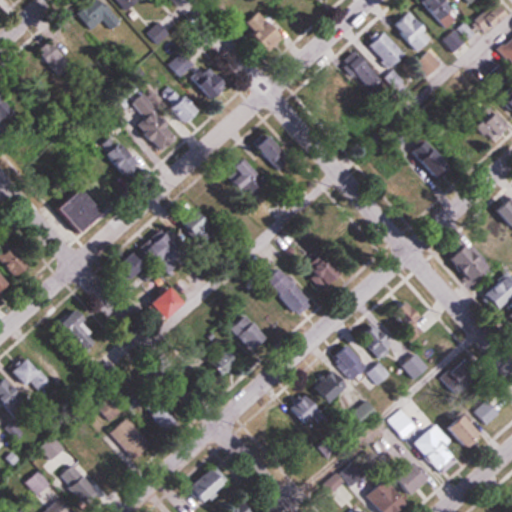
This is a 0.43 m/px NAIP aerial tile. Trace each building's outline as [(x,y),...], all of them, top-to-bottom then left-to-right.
[(81,0),(69,11),(87,31),(98,21),(105,30),(115,21),(96,0),(81,0)] [(111,0),(119,9),(130,0),(111,0)] [(269,0),(268,1),(292,26),(308,11),(297,0),(269,0)] [(412,0),(436,30),(451,19),(435,0),(412,0)] [(501,16),(488,1),(467,19),(479,34),(501,16)] [(422,40),(404,10),(387,20),(404,51),(422,40)] [(235,26),(262,52),(276,38),(249,11),(235,26)] [(466,36),(459,25),(439,37),(446,48),(466,36)] [(396,54),(377,30),(362,42),(381,66),(396,54)] [(511,60),(511,38),(496,38),(496,60),(511,60)] [(17,66),(35,87),(64,62),(45,41),(17,66)] [(375,78),(347,50),(335,63),(362,91),(375,78)] [(423,75),(435,63),(422,50),(410,62),(423,75)] [(199,97),(215,82),(202,68),(186,82),(199,97)] [(299,96),(318,116),(337,98),(319,78),(299,96)] [(157,93),(176,123),(189,115),(170,85),(157,93)] [(125,102),(137,116),(127,124),(150,151),(168,136),(135,94),(125,102)] [(483,107),(468,122),(487,140),(501,125),(483,107)] [(257,162),(271,153),(258,133),(244,142),(257,162)] [(129,160),(109,141),(97,153),(116,173),(129,160)] [(220,180),(234,195),(251,180),(231,156),(221,165),(228,173),(220,180)] [(69,170),(87,187),(98,176),(80,159),(69,170)] [(398,207),(418,192),(395,162),(375,177),(398,207)] [(45,207),(67,232),(90,212),(68,187),(45,207)] [(171,225),(194,244),(206,228),(183,210),(171,225)] [(161,257),(174,247),(160,228),(135,247),(151,269),(163,260),(161,257)] [(344,262),(362,248),(353,234),(334,248),(344,262)] [(478,268),(457,239),(438,253),(459,282),(478,268)] [(311,284),(328,273),(314,252),(297,263),(311,284)] [(106,266),(118,278),(131,266),(119,253),(106,266)] [(255,278),(287,312),(303,298),(286,281),(281,286),(265,269),(255,278)] [(474,292),(489,310),(511,291),(497,274),(474,292)] [(157,286),(139,302),(154,319),(173,302),(157,286)] [(264,329),(276,316),(251,291),(239,303),(264,329)] [(413,317),(398,298),(382,311),(397,330),(413,317)] [(77,321),(68,312),(52,329),(79,356),(90,344),(72,326),(77,321)] [(222,328),(242,349),(257,335),(237,314),(222,328)] [(385,345),(366,321),(351,334),(370,357),(385,345)] [(435,358),(447,343),(426,326),(414,341),(435,358)] [(359,366),(337,343),(323,356),(346,379),(359,366)] [(43,382),(18,357),(4,372),(18,386),(23,381),(34,392),(43,382)] [(216,373),(218,359),(210,358),(207,372),(216,373)] [(360,374),(372,385),(384,373),(372,361),(360,374)] [(328,370),(304,384),(315,404),(339,390),(328,370)] [(0,390),(0,417),(4,423),(0,425),(9,439),(26,428),(0,390)] [(279,409),(297,424),(308,411),(290,396),(279,409)] [(94,406),(102,421),(118,413),(109,397),(94,406)] [(493,413),(482,399),(467,411),(478,425),(493,413)] [(351,431),(371,416),(360,401),(340,416),(351,431)] [(407,427),(395,411),(383,420),(394,436),(407,427)] [(156,412),(146,420),(158,436),(168,428),(156,412)] [(463,439),(452,414),(435,421),(446,446),(463,439)] [(122,460),(144,445),(125,417),(103,431),(122,460)] [(447,460),(421,429),(405,443),(431,474),(447,460)] [(92,464),(103,453),(92,443),(82,453),(92,464)] [(178,490),(193,504),(221,476),(207,462),(178,490)] [(382,479),(399,496),(415,480),(398,463),(382,479)] [(84,495),(72,465),(56,471),(69,501),(84,495)] [(20,482),(33,495),(45,483),(32,470),(20,482)] [(316,483),(322,492),(336,483),(329,474),(316,483)] [(356,494),(370,511),(390,511),(397,507),(375,480),(356,494)] [(241,511),(229,500),(217,511),(241,511)]
